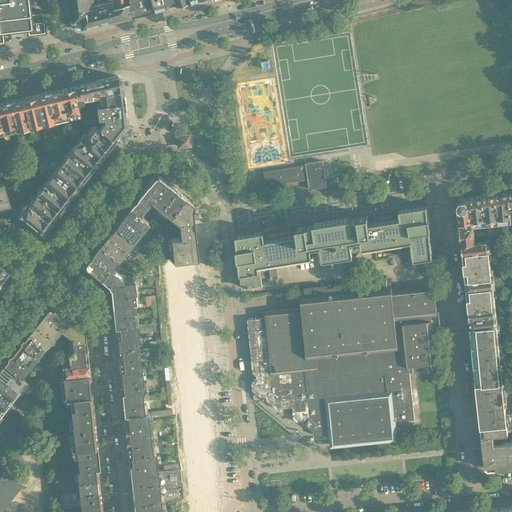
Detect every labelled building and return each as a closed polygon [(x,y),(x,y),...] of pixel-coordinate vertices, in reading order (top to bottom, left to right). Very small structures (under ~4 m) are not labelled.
[(44,31),(42,10),(29,12),(27,0),(0,0),(0,42),(3,42),(2,30),(9,30),(11,30),(11,29),(18,28),(18,29),(20,29),(20,28),(27,27),(27,32),(44,31)] [(70,0),(74,27),(77,29),(133,15),(130,0),(70,0)] [(153,0),(130,0),(133,15),(156,10),(153,0)] [(165,0),(153,0),(156,10),(167,7),(165,0)] [(103,78),(102,79),(95,81),(97,91),(122,87),(120,78),(117,75),(108,78),(106,77),(103,78)] [(95,81),(83,83),(82,83),(79,83),(78,85),(72,86),(77,106),(83,105),(81,97),(91,96),(90,91),(97,91),(95,81)] [(72,86),(60,89),(66,116),(78,113),(77,106),(72,86)] [(122,87),(97,91),(90,91),(91,96),(97,95),(98,103),(124,99),(123,93),(122,92),(122,87)] [(60,89),(51,91),(50,90),(46,90),(53,119),(66,116),(60,89)] [(43,91),(42,93),(34,95),(40,122),(53,119),(46,90),(43,91)] [(34,95),(22,98),(28,125),(40,122),(34,95)] [(134,109),(148,106),(146,95),(131,98),(134,109)] [(28,125),(22,98),(13,100),(12,98),(9,99),(9,100),(15,128),(28,125)] [(5,100),(4,102),(0,102),(0,119),(2,131),(15,128),(9,100),(9,99),(5,100)] [(124,108),(125,107),(124,99),(98,103),(94,103),(96,116),(97,116),(102,115),(103,115),(125,112),(124,108)] [(113,138),(126,122),(125,112),(103,115),(102,115),(97,116),(94,122),(98,126),(113,138)] [(98,126),(94,122),(93,122),(85,132),(106,148),(109,143),(111,143),(113,141),(112,139),(113,138),(98,126)] [(106,148),(85,132),(83,130),(75,140),(98,159),(105,151),(104,149),(106,148)] [(188,135),(177,137),(178,146),(189,145),(188,135)] [(98,159),(75,140),(67,150),(89,168),(93,163),(94,163),(98,159)] [(89,168),(67,150),(59,161),(81,178),(85,174),(86,174),(88,171),(88,170),(89,168)] [(326,186),(322,160),(305,163),(305,165),(264,172),(266,185),(307,179),(309,189),(326,186)] [(81,178),(59,161),(51,171),(74,189),(80,181),(80,180),(81,178)] [(74,189),(51,171),(43,181),(65,198),(67,198),(74,189)] [(153,175),(140,191),(151,200),(166,181),(157,174),(153,175)] [(65,198),(43,181),(35,191),(57,208),(59,208),(61,205),(61,204),(65,198)] [(160,207),(175,188),(166,181),(151,200),(155,203),(160,207)] [(8,201),(6,193),(3,182),(0,182),(0,206),(9,204),(8,201)] [(184,196),(175,188),(160,207),(169,215),(184,196)] [(501,192),(495,193),(498,221),(511,219),(510,207),(508,191),(507,191),(505,190),(502,191),(501,192)] [(57,208),(35,191),(27,201),(49,218),(50,219),(53,215),(53,214),(57,208)] [(152,206),(155,203),(151,200),(140,191),(129,205),(140,214),(145,207),(148,210),(152,205),(152,206)] [(488,194),(482,195),(485,222),(498,221),(495,193),(494,193),(493,192),(489,193),(488,194)] [(476,195),(475,196),(469,197),(472,223),(485,222),(482,195),(480,194),(476,195)] [(191,201),(184,196),(169,215),(178,222),(180,236),(180,237),(194,236),(191,201)] [(472,225),(472,223),(469,197),(465,198),(464,197),(463,197),(461,197),(460,197),(460,198),(459,199),(458,200),(457,200),(457,201),(457,202),(460,226),(472,225)] [(49,218),(27,201),(24,199),(16,210),(40,230),(41,228),(43,228),(50,219),(49,218)] [(129,205),(121,215),(140,230),(148,221),(140,214),(129,205)] [(353,255),(350,242),(360,240),(361,246),(360,246),(361,248),(410,240),(413,259),(432,256),(429,230),(430,230),(429,218),(428,218),(426,205),(399,209),(400,218),(368,223),(367,215),(357,216),(357,217),(350,218),(350,217),(313,222),(313,224),(306,225),(306,224),(295,226),(297,234),(264,239),(263,231),(235,235),(237,248),(236,249),(237,260),(238,260),(239,267),(258,264),(312,256),(312,254),(311,254),(310,248),(320,247),(322,260),(353,255)] [(121,215),(113,224),(133,240),(140,230),(121,215)] [(113,224),(106,234),(125,249),(133,240),(113,224)] [(473,235),(472,225),(460,226),(461,241),(476,239),(476,235),(473,235)] [(106,234),(98,243),(118,259),(125,249),(106,234)] [(197,257),(195,247),(194,236),(180,237),(180,236),(170,237),(172,260),(197,257)] [(476,239),(461,241),(462,251),(489,248),(491,248),(490,243),(486,244),(485,238),(476,239)] [(91,252),(109,267),(110,268),(111,267),(118,259),(98,243),(91,252)] [(491,276),(490,258),(489,248),(462,251),(465,279),(491,276)] [(109,267),(91,252),(84,260),(85,265),(101,278),(109,267)] [(173,300),(169,301),(170,311),(174,310),(174,312),(178,312),(180,328),(176,329),(176,330),(172,331),(173,341),(177,340),(178,342),(181,342),(182,351),(178,351),(179,360),(180,360),(180,365),(176,366),(176,371),(181,371),(181,372),(184,372),(186,389),(183,389),(183,391),(178,391),(180,401),(184,401),(184,402),(187,402),(189,419),(186,419),(186,421),(182,421),(183,431),(187,431),(187,432),(191,432),(192,449),(189,449),(189,451),(185,451),(186,461),(190,461),(190,462),(194,462),(196,480),(192,480),(193,490),(197,490),(198,499),(194,499),(194,501),(190,501),(191,511),(195,511),(223,511),(197,257),(196,258),(172,260),(173,268),(170,269),(171,282),(175,282),(176,298),(173,299),(173,300)] [(261,283),(259,268),(258,264),(239,267),(239,273),(241,273),(242,286),(261,283)] [(276,266),(269,267),(270,276),(277,276),(276,266)] [(122,276),(111,267),(110,268),(109,267),(101,278),(108,284),(110,282),(122,280),(122,276)] [(491,276),(465,279),(466,288),(492,285),(491,276)] [(136,302),(135,297),(133,279),(122,280),(110,282),(108,284),(109,285),(113,316),(133,314),(132,302),(136,302)] [(164,341),(158,280),(154,280),(161,341),(164,341)] [(493,285),(492,285),(466,288),(467,298),(492,295),(492,290),(494,290),(493,285)] [(391,291),(391,287),(391,286),(300,296),(302,307),(265,311),(266,317),(247,319),(253,372),(257,376),(252,383),(253,390),(261,397),(266,396),(267,400),(277,408),(292,407),(294,418),(297,421),(302,421),(302,424),(309,429),(312,429),(312,432),(315,435),(329,433),(329,440),(337,446),(390,440),(396,433),(395,421),(414,419),(409,372),(413,372),(412,365),(435,362),(432,326),(440,326),(438,310),(436,311),(434,286),(391,291)] [(494,295),(492,295),(467,298),(468,307),(493,304),(493,300),(495,299),(494,295)] [(508,304),(495,305),(495,304),(493,304),(468,307),(469,316),(509,312),(508,304)] [(77,327),(52,306),(47,306),(42,314),(63,331),(68,335),(71,337),(71,341),(85,339),(84,326),(77,327)] [(510,321),(509,312),(469,316),(470,325),(497,323),(510,321)] [(63,331),(42,314),(34,323),(52,337),(56,340),(57,339),(62,344),(66,338),(68,335),(63,331)] [(139,347),(137,335),(136,323),(134,324),(133,314),(113,316),(114,326),(116,326),(118,349),(139,347)] [(52,337),(34,323),(27,333),(44,347),(52,337)] [(498,332),(497,323),(470,325),(471,335),(498,332)] [(500,352),(499,341),(498,332),(471,335),(473,355),(500,352)] [(44,347),(27,333),(23,337),(21,337),(19,339),(20,341),(19,342),(37,356),(44,347)] [(85,339),(71,341),(72,353),(65,354),(66,365),(88,363),(85,339)] [(37,356),(19,342),(16,346),(15,345),(13,348),(14,349),(11,352),(29,366),(37,356)] [(143,390),(141,369),(139,347),(118,349),(118,352),(119,354),(120,364),(120,366),(120,369),(123,392),(143,390)] [(29,366),(11,352),(10,353),(8,353),(6,356),(6,358),(3,362),(20,376),(29,366)] [(500,352),(473,355),(476,384),(502,381),(503,381),(500,352)] [(3,362),(0,365),(0,376),(19,391),(27,381),(20,376),(3,362)] [(88,363),(66,365),(62,366),(63,376),(89,374),(88,363)] [(89,374),(63,376),(65,398),(69,398),(91,395),(89,374)] [(0,376),(0,392),(11,401),(19,391),(0,376)] [(504,399),(502,381),(476,384),(478,402),(504,399)] [(37,389),(45,395),(46,391),(40,386),(37,389)] [(143,390),(123,392),(121,392),(123,414),(147,412),(147,411),(144,412),(141,390),(143,390)] [(0,392),(0,408),(3,411),(11,401),(0,392)] [(93,418),(92,407),(91,395),(69,398),(69,401),(63,402),(64,408),(70,407),(71,420),(93,418)] [(37,429),(56,404),(57,399),(53,397),(32,425),(37,429)] [(506,413),(504,399),(478,402),(481,426),(507,423),(511,422),(509,412),(506,413)] [(150,411),(151,417),(172,415),(172,409),(150,411)] [(147,412),(123,414),(125,434),(149,432),(147,412)] [(96,445),(94,428),(93,418),(71,420),(73,436),(74,442),(74,447),(96,445)] [(506,466),(503,442),(502,433),(508,432),(507,423),(481,426),(485,466),(488,468),(506,466)] [(53,433),(43,425),(39,431),(49,438),(53,433)] [(152,431),(149,432),(125,434),(128,455),(155,453),(155,452),(154,452),(152,431)] [(74,442),(73,436),(67,436),(66,433),(57,434),(57,432),(55,432),(56,444),(74,442)] [(511,465),(511,441),(503,442),(506,466),(511,465)] [(99,467),(97,456),(96,445),(74,447),(74,448),(76,447),(78,469),(76,469),(77,480),(98,478),(97,467),(99,467)] [(157,471),(155,453),(128,455),(130,474),(157,472),(157,471)] [(65,456),(58,457),(58,465),(66,464),(65,456)] [(0,511),(0,506),(20,481),(5,469),(0,474),(0,511)] [(179,469),(157,471),(157,472),(160,500),(182,498),(181,487),(182,487),(180,470),(179,470),(179,469)] [(160,500),(157,472),(130,474),(133,503),(160,500)] [(99,489),(98,478),(77,480),(79,491),(99,489)] [(101,506),(100,495),(100,493),(99,490),(99,489),(79,491),(80,511),(101,511),(102,508),(101,506)] [(161,511),(160,500),(133,503),(133,511),(161,511)]
